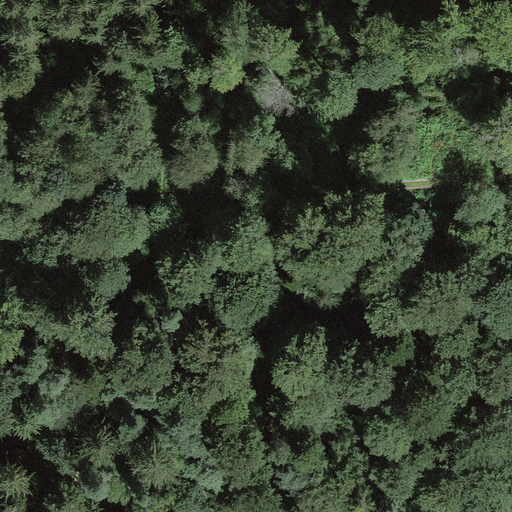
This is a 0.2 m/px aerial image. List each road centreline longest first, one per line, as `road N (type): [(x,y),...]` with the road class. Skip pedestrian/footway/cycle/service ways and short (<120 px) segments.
road 1 (track): [(511,176),(179,204),(0,204)]
road 2 (track): [(0,113),(132,158),(157,204)]
